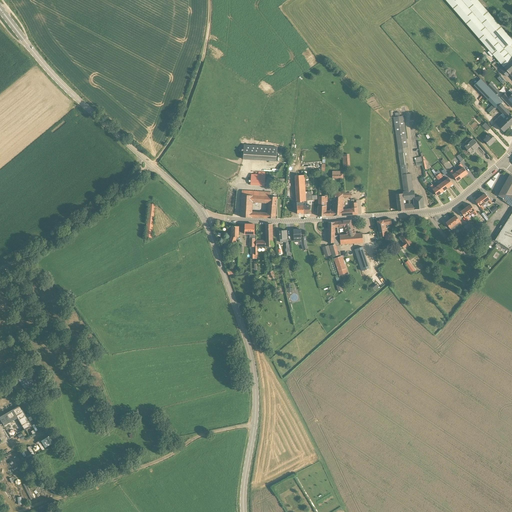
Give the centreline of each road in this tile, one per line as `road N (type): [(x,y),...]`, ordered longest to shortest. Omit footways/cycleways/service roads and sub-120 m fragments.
road 1 (tertiary): [(201,216),(279,221),(435,211),(501,163)]
road 2 (secondary): [(243,511),(253,372),(201,216)]
road 3 (track): [(254,424),(198,435),(159,461),(43,501),(14,459)]
road 4 (secondary): [(150,164),(63,86),(0,9)]
road 5 (tertiary): [(0,270),(63,234),(150,164)]
road 6 (track): [(150,164),(183,112),(203,54),(209,0)]
